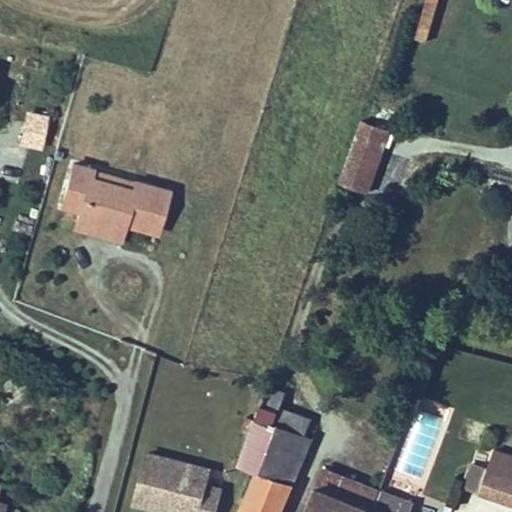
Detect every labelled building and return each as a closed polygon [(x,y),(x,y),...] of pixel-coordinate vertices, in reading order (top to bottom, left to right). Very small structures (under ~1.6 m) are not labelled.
[(48,112),(30,107),(22,140),(39,144),(48,112)] [(383,147),(389,126),(359,116),(338,179),(355,185),(369,143),(383,147)] [(369,190),(383,147),(369,143),(355,185),(369,190)] [(94,166),(75,160),(62,202),(79,207),(77,215),(114,227),(117,219),(124,222),(156,232),(169,190),(137,180),(134,187),(91,174),(94,166)] [(114,227),(77,215),(74,224),(119,238),(124,222),(117,219),(114,227)] [(295,483),(312,441),(274,427),(281,406),(256,398),(234,464),(251,469),(295,483)] [(312,441),(321,419),(281,406),(274,427),(312,441)] [(474,482),(511,492),(511,447),(500,445),(495,465),(479,460),(474,482)] [(142,452),(130,503),(166,511),(168,504),(192,510),(191,511),(209,511),(216,486),(200,482),(204,466),(142,452)] [(370,511),(374,505),(380,486),(320,467),(305,511),(370,511)] [(252,511),(283,511),(295,483),(251,469),(236,507),(252,511)] [(6,511),(10,497),(0,493),(0,489),(3,479),(0,477),(0,511),(6,511)] [(395,511),(404,511),(409,495),(380,486),(374,505),(395,511)]
